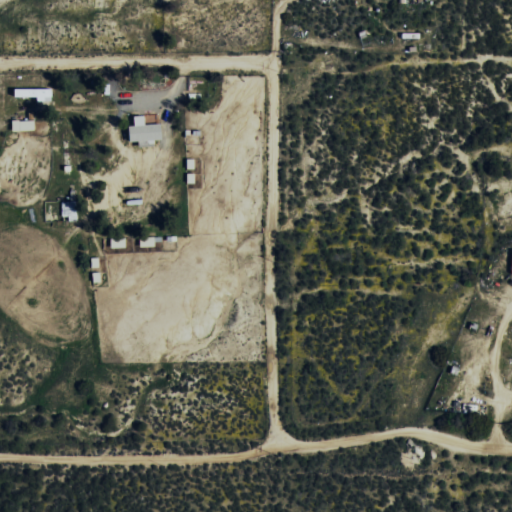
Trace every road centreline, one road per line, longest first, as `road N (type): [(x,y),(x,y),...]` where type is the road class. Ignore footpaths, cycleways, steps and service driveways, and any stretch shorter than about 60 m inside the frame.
road 1 (residential): [(511,454),(473,452),(429,436),(199,459),(0,462)]
road 2 (residential): [(278,452),(275,19)]
road 3 (residential): [(275,65),(0,66)]
